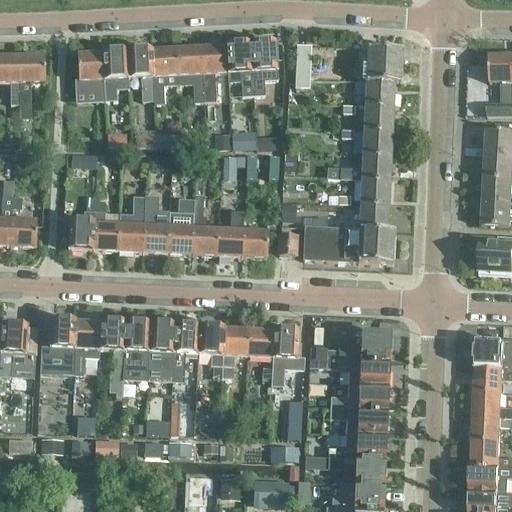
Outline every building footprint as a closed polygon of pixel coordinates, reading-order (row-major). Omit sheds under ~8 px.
[(275,47),(250,49),(253,98),(262,98),(262,86),(262,78),(263,78),(262,75),(277,74),(275,47)] [(250,49),(226,50),(227,76),(243,76),(244,83),(244,98),(253,98),(250,49)] [(295,84),(310,84),(311,49),(296,49),(295,84)] [(215,77),(227,76),(226,50),(201,51),(204,106),(216,106),(215,77)] [(201,51),(176,53),(179,90),(193,89),(194,107),(204,106),(201,51)] [(400,88),(402,54),(368,52),(367,86),(394,88),(400,88)] [(176,53),(152,54),(155,106),(154,106),(154,109),(165,108),(164,90),(179,90),(176,53)] [(127,55),(129,82),(141,81),(142,106),(154,106),(155,106),(152,54),(127,55)] [(129,82),(127,55),(103,57),(104,83),(105,94),(105,106),(117,105),(116,83),(129,82)] [(79,85),(104,83),(103,57),(77,58),(79,85)] [(490,86),(511,86),(511,59),(490,60),(490,86)] [(19,109),(19,60),(0,60),(0,86),(11,87),(11,109),(19,109)] [(44,60),(19,60),(19,109),(20,109),(20,121),(29,121),(29,87),(45,86),(44,60)] [(310,84),(295,84),(294,92),(309,92),(310,84)] [(365,111),(393,112),(394,88),(367,86),(366,110),(365,111)] [(96,106),(105,106),(105,94),(96,94),(96,106)] [(365,119),(364,134),(364,135),(392,137),(393,112),(365,111),(366,110),(343,109),(343,118),(365,119)] [(486,159),(511,160),(511,135),(487,134),(486,159)] [(227,135),(227,151),(257,150),(257,135),(227,135)] [(353,135),(342,135),(342,143),(353,143),(353,135)] [(363,160),(391,161),(392,137),(364,135),(364,143),(363,160)] [(108,138),(108,152),(126,152),(126,139),(108,138)] [(157,153),(157,150),(157,138),(139,138),(138,153),(157,153)] [(511,160),(486,159),(484,182),(511,183),(511,160)] [(363,160),(363,174),(341,172),(340,184),(362,185),(389,186),(391,161),(363,160)] [(483,206),(511,208),(511,205),(511,183),(484,182),(483,206)] [(362,185),(361,203),(361,209),(388,211),(389,186),(362,185)] [(192,259),(217,261),(218,233),(206,232),(207,219),(203,219),(204,198),(195,198),(195,204),(194,205),(192,259)] [(350,209),(351,200),(323,199),(322,208),(350,209)] [(0,222),(0,249),(10,250),(11,223),(12,223),(13,213),(12,213),(12,200),(2,200),(1,222),(0,222)] [(12,213),(13,213),(21,213),(22,200),(12,200),(12,213)] [(118,256),(143,257),(145,207),(145,201),(133,201),(133,218),(120,217),(119,228),(118,256)] [(192,259),(194,205),(195,204),(179,203),(177,231),(169,231),(167,258),(192,259)] [(511,232),(511,208),(483,206),(482,230),(511,232)] [(167,258),(169,231),(168,231),(169,220),(154,219),(154,208),(145,207),(143,257),(167,258)] [(360,233),(376,234),(387,235),(388,211),(361,209),(360,233)] [(68,254),(93,255),(95,216),(84,215),(84,226),(69,226),(68,254)] [(118,256),(119,228),(120,217),(95,216),(93,255),(118,256)] [(311,231),(327,231),(327,222),(311,222),(311,231)] [(37,224),(12,223),(11,223),(10,250),(35,252),(37,224)] [(217,261),(241,262),(243,224),(233,223),(232,234),(218,233),(217,261)] [(268,235),(252,235),(253,224),(243,223),(243,224),(241,262),(267,263),(268,235)] [(327,231),(311,231),(305,230),(303,264),(375,268),(376,234),(360,233),(327,231)] [(394,235),(387,235),(376,234),(375,268),(392,269),(394,235)] [(279,259),(295,260),(296,241),(280,240),(279,259)] [(511,241),(498,241),(498,248),(481,247),(479,275),(511,276),(511,241)] [(77,325),(51,324),(49,361),(64,362),(63,379),(74,380),(77,325)] [(101,326),(77,325),(74,380),(83,380),(84,363),(99,364),(100,354),(101,326)] [(126,327),(101,326),(100,354),(114,355),(113,366),(115,366),(114,376),(113,376),(112,396),(122,397),(126,327)] [(151,329),(126,327),(122,397),(131,397),(133,378),(135,378),(136,370),(133,370),(134,355),(149,356),(151,329)] [(1,329),(0,347),(0,380),(12,381),(13,358),(25,359),(27,331),(1,329)] [(151,329),(149,356),(148,366),(161,367),(160,384),(172,385),(172,380),(173,367),(174,357),(175,330),(151,329)] [(184,368),(184,358),(198,359),(200,331),(175,330),(174,357),(173,367),(172,380),(182,380),(183,368),(184,368)] [(213,383),(222,384),(222,382),(224,332),(200,331),(198,359),(211,359),(211,370),(213,370),(213,383)] [(272,372),(271,384),(271,390),(282,390),(283,373),(304,374),(304,362),(298,362),(299,336),(296,336),(295,331),(287,331),(285,335),(274,335),(272,362),(272,372)] [(248,361),(249,333),(224,332),(222,382),(234,383),(235,360),(248,361)] [(272,362),(274,335),(249,333),(248,361),(272,362)] [(339,364),(388,366),(390,341),(362,340),(361,355),(351,354),(351,355),(328,354),(327,373),(339,373),(339,364)] [(477,347),(476,372),(511,373),(511,344),(503,344),(503,348),(477,347)] [(387,391),(388,366),(339,364),(339,373),(338,376),(349,376),(348,389),(387,391)] [(272,372),(262,372),(262,383),(271,384),(272,372)] [(475,397),(502,398),(503,385),(511,385),(511,373),(476,372),(475,397)] [(386,415),(387,391),(348,389),(347,402),(331,401),(331,413),(337,413),(386,415)] [(474,421),(511,422),(511,412),(501,412),(502,398),(475,397),(474,421)] [(287,442),(302,442),(304,404),(289,403),(287,442)] [(87,425),(79,425),(79,436),(95,436),(96,414),(87,413),(87,425)] [(347,438),(385,440),(386,415),(337,413),(331,413),(330,424),(348,425),(347,438)] [(511,422),(474,421),(472,446),(500,447),(501,432),(511,432),(511,422)] [(384,465),(385,440),(347,438),(347,454),(335,454),(334,462),(357,464),(384,465)] [(472,446),(471,471),(511,472),(511,463),(510,463),(510,462),(499,462),(500,447),(472,446)] [(383,489),(384,465),(357,464),(334,462),(327,462),(327,471),(344,472),(343,488),(356,489),(356,488),(383,489)] [(470,495),(498,496),(499,481),(511,481),(511,472),(471,471),(470,495)] [(209,497),(208,480),(194,480),(195,497),(209,497)] [(276,511),(288,511),(289,489),(254,488),(253,511),(276,511)] [(333,511),(382,511),(383,489),(356,488),(356,489),(355,504),(345,504),(326,503),(324,511),(326,511),(327,511),(333,511)] [(497,511),(498,496),(470,495),(469,511),(497,511)]
